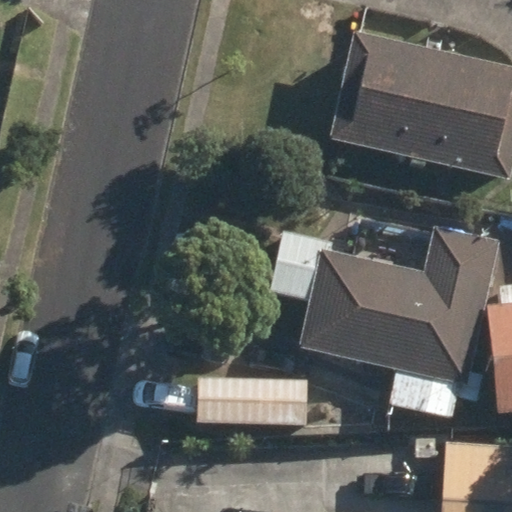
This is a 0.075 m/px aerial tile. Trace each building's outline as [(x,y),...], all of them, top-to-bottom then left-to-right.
[(330,148),(511,188),(511,76),(353,42),(330,148)] [(380,410),(444,426),(448,404),(467,408),(474,382),(460,379),(490,250),(426,236),(416,282),(322,259),(324,252),(274,239),(260,300),(302,309),(292,352),(388,374),(380,410)] [(482,314),(491,420),(511,418),(511,292),(493,294),(495,313),(482,314)] [(197,432),(307,433),(308,389),(199,387),(197,432)] [(425,449),(336,449),(337,490),(426,489),(425,449)] [(442,511),(511,511),(511,455),(446,451),(442,511)]
